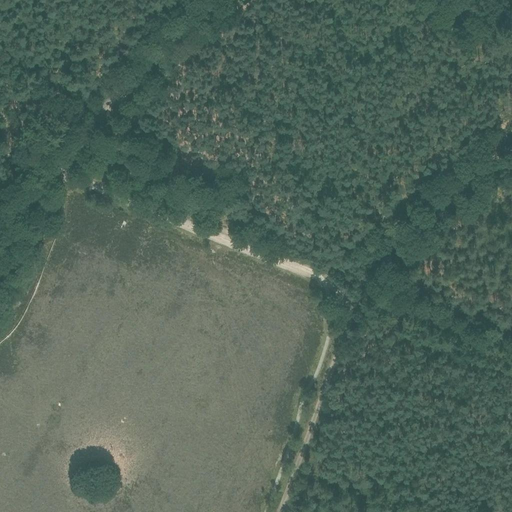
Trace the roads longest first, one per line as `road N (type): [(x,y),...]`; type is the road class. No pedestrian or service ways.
road 1 (track): [(277,511),(347,298),(339,286),(57,167)]
road 2 (track): [(0,226),(208,0)]
